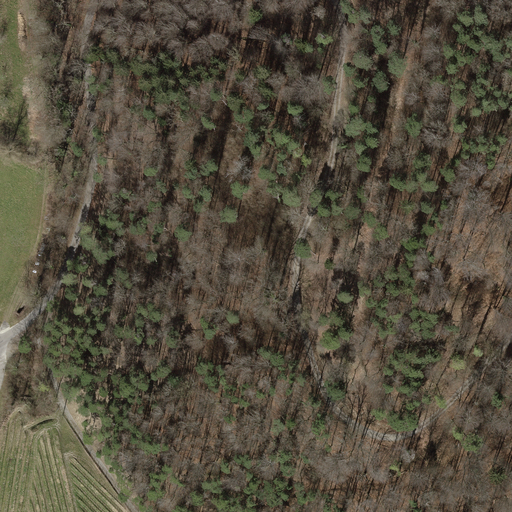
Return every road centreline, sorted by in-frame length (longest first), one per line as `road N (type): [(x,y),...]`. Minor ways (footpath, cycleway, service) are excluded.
road 1 (track): [(511,336),(410,437),(384,438),(331,403),(293,288),(337,125),(345,40),(335,0)]
road 2 (residential): [(0,342),(63,281),(89,209),(85,74),(95,0)]
road 3 (track): [(46,305),(48,357),(65,411),(136,511)]
